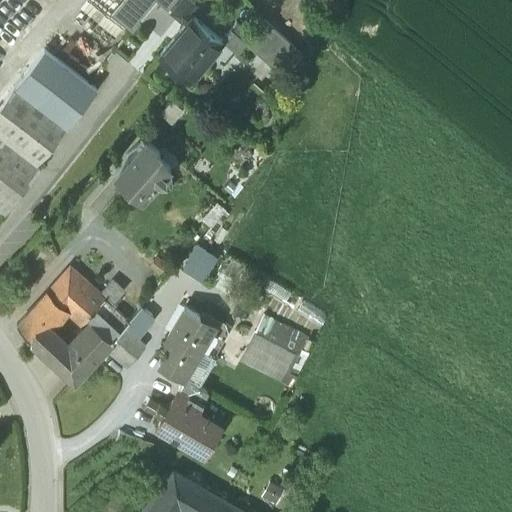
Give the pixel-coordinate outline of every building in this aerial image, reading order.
[(122,0),(111,14),(132,31),(140,22),(138,20),(154,0),(156,0),(171,12),(180,0),(122,0)] [(191,0),(180,0),(171,12),(180,20),(182,19),(188,12),(195,3),(191,0)] [(222,40),(188,12),(182,19),(186,23),(160,55),(189,79),(222,40)] [(302,55),(264,21),(246,40),(245,42),(249,45),(284,76),(302,55)] [(233,28),(224,38),(241,54),(249,45),(245,42),(246,40),(233,28)] [(46,50),(43,47),(0,102),(0,135),(36,163),(95,88),(60,60),(73,43),(60,32),(46,50)] [(36,163),(0,135),(0,210),(4,213),(40,166),(36,163)] [(145,139),(114,174),(141,199),(169,167),(155,155),(159,151),(145,139)] [(99,294),(70,267),(46,293),(16,325),(73,380),(105,346),(114,336),(123,325),(124,325),(128,321),(127,320),(111,305),(99,294)] [(123,292),(111,281),(99,294),(111,305),(123,292)] [(153,315),(140,305),(127,320),(128,321),(124,325),(136,336),(153,315)] [(199,315),(184,306),(166,336),(173,341),(159,365),(183,380),(199,353),(212,330),(196,320),(199,315)] [(123,325),(114,336),(134,353),(143,342),(136,336),(124,325),(123,325)] [(298,354),(254,332),(240,360),(283,383),(298,354)] [(134,353),(114,336),(105,346),(125,363),(134,353)] [(215,361),(199,353),(184,379),(200,388),(215,361)] [(200,388),(184,379),(179,387),(201,400),(206,391),(200,388)] [(201,400),(179,387),(172,398),(194,411),(201,400)] [(172,398),(158,424),(208,452),(222,427),(193,412),(194,411),(172,398)] [(141,438),(119,430),(115,441),(137,449),(141,438)] [(245,511),(172,471),(139,511),(174,511),(179,507),(186,511),(245,511)]
